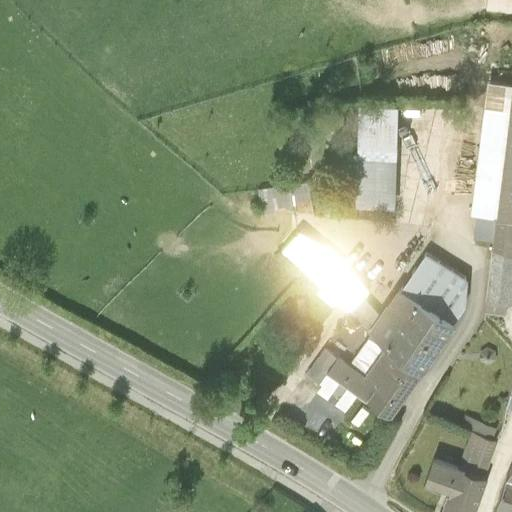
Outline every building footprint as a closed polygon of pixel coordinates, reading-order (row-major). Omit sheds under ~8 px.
[(511,84),(486,81),(469,218),(493,221),(482,316),(511,320),(511,84)] [(397,107),(355,106),(352,209),(394,210),(397,107)] [(261,210),(293,205),(289,182),(257,188),(261,210)] [(280,254),(347,313),(369,331),(379,317),(359,297),(364,292),(297,234),(280,254)] [(465,283),(424,255),(399,295),(452,330),(462,311),(465,283)] [(399,295),(395,292),(379,317),(369,331),(361,343),(377,354),(417,381),(452,330),(399,295)] [(390,422),(417,381),(377,354),(362,377),(322,350),(302,379),(318,389),(325,379),(390,422)] [(511,373),(503,414),(511,415),(511,373)] [(361,426),(368,408),(359,404),(352,422),(361,426)] [(498,445),(471,436),(458,473),(485,482),(498,445)] [(511,511),(511,457),(491,511),(511,511)] [(458,473),(432,463),(421,495),(447,504),(444,511),(473,511),(485,482),(458,473)]
